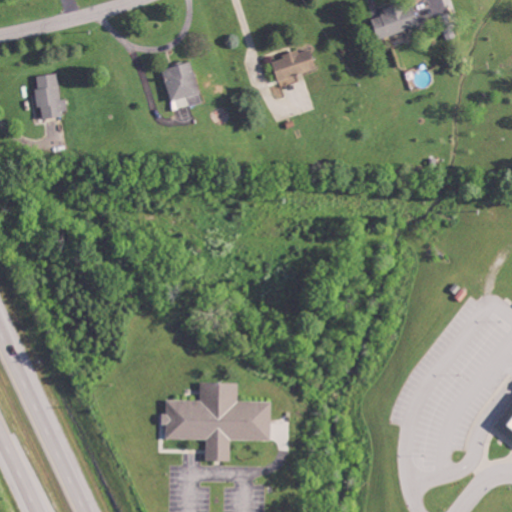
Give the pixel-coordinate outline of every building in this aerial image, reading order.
[(415,2),(401,7),(400,2),(384,7),(385,13),(373,17),(379,37),(422,23),(415,2)] [(281,86),(300,80),(298,73),(319,67),(312,47),(299,52),(299,50),(273,58),(281,86)] [(172,100),(201,91),(192,60),(163,68),(172,100)] [(61,98),(58,71),(37,75),(39,87),(36,87),(38,107),(42,106),(44,116),(69,112),(67,97),(61,98)] [(273,439),(274,400),(240,400),(240,381),(202,381),(202,399),(166,398),(165,424),(168,424),(167,437),(208,438),(208,459),(232,459),(232,439),(273,439)]
